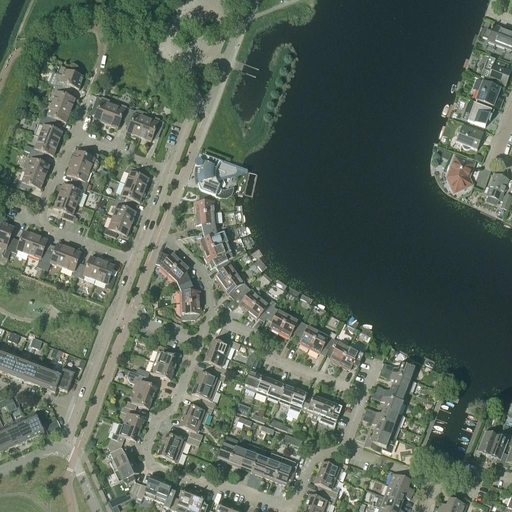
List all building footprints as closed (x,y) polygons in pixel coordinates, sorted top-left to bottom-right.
[(511,34),(493,27),(492,30),(491,29),(490,32),(491,32),(490,33),(485,31),(482,39),(487,41),(487,43),(511,52),(511,55),(511,34)] [(501,70),(503,65),(488,59),(480,78),(504,88),(510,74),(501,70)] [(69,88),(78,92),(83,80),(70,75),(71,72),(59,68),(56,76),(58,77),(54,88),(67,93),(69,88)] [(497,97),(499,91),(476,82),(473,91),(479,93),(475,102),(498,111),(502,102),(498,101),(497,97)] [(74,102),(65,98),(67,93),(54,88),(52,94),(55,95),(51,106),(70,113),(74,102)] [(93,122),(105,127),(113,105),(96,99),(92,111),(97,113),(93,122)] [(489,118),(491,112),(467,103),(464,113),(470,115),(467,123),(484,129),(486,124),(489,125),(491,119),(489,118)] [(120,122),(125,124),(130,111),(113,105),(105,127),(117,131),(120,122)] [(65,125),(70,113),(51,106),(47,117),(44,116),(42,122),(54,126),(56,121),(65,125)] [(127,135),(138,139),(147,117),(146,115),(137,112),(136,112),(135,113),(130,111),(125,124),(125,125),(127,126),(126,128),(127,130),(128,131),(127,135)] [(159,136),(163,124),(158,122),(159,121),(147,117),(138,139),(150,144),(154,134),(159,136)] [(62,135),(52,131),(54,126),(42,122),(40,121),(33,138),(38,139),(57,147),(62,135)] [(476,152),(483,136),(461,128),(461,129),(459,129),(458,130),(457,131),(456,132),(456,134),(456,135),(457,137),(458,138),(455,144),(461,147),(462,148),(462,149),(463,150),(465,151),(466,152),(467,151),(469,151),(470,150),(476,152)] [(53,158),(57,147),(38,139),(34,151),(31,150),(29,155),(41,160),(43,155),(53,158)] [(99,167),(98,163),(96,163),(98,157),(86,152),(84,157),(75,154),(70,165),(93,174),(97,172),(99,167)] [(49,168),(39,165),(41,160),(29,155),(27,160),(26,159),(23,162),(21,167),(22,171),(26,172),(25,173),(44,180),(49,168)] [(236,175),(236,173),(235,171),(234,170),(216,163),(215,161),(214,160),(213,159),(211,159),(210,158),(208,159),(206,159),(202,158),(200,161),(199,164),(197,164),(196,165),(195,166),(194,166),(194,168),(194,169),(194,173),(194,176),(194,180),(194,183),(195,187),(197,186),(198,189),(199,192),(200,193),(200,194),(213,198),(215,199),(219,188),(217,186),(217,184),(215,182),(233,177),(235,176),(236,175)] [(452,166),(447,180),(453,195),(470,187),(467,181),(473,166),(454,159),(451,166),(452,166)] [(85,184),(89,173),(93,174),(70,165),(66,177),(75,181),(73,186),(86,190),(88,185),(85,184)] [(144,193),(148,182),(138,178),(140,173),(128,168),(126,174),(129,175),(125,186),(144,193)] [(40,192),(44,180),(25,173),(21,184),(18,183),(16,189),(28,193),(30,188),(40,192)] [(500,203),(508,182),(493,177),(485,198),(500,203)] [(144,193),(125,186),(119,184),(115,195),(117,196),(115,202),(128,206),(130,207),(131,205),(132,205),(134,204),(134,203),(139,205),(144,193)] [(84,196),(86,190),(73,186),(71,191),(62,187),(57,199),(82,208),(86,197),(84,196)] [(214,215),(213,198),(200,194),(201,205),(193,206),(194,217),(214,215)] [(506,212),(511,199),(505,197),(500,210),(506,212)] [(72,217),(76,206),(82,209),(82,208),(57,199),(53,211),(62,214),(61,219),(73,224),(75,218),(72,217)] [(135,215),(126,211),(128,206),(115,202),(113,207),(116,208),(112,220),(131,227),(135,215)] [(215,226),(214,215),(194,217),(195,228),(201,227),(202,235),(215,231),(219,231),(218,225),(215,226)] [(126,239),(131,227),(112,220),(108,231),(105,230),(103,235),(115,240),(117,235),(126,239)] [(10,253),(15,241),(10,239),(13,230),(2,225),(0,229),(0,249),(4,251),(2,256),(2,258),(7,260),(10,253)] [(227,245),(223,234),(217,237),(215,231),(202,235),(204,242),(199,243),(203,254),(221,247),(227,245)] [(17,253),(28,257),(35,238),(23,233),(20,243),(15,241),(10,253),(15,255),(17,253)] [(41,271),(48,254),(43,252),(47,242),(35,238),(28,257),(39,261),(36,269),(41,271)] [(61,270),(68,251),(57,246),(53,256),(48,254),(41,271),(47,273),(50,265),(61,270)] [(228,262),(225,257),(221,247),(203,254),(206,264),(211,262),(215,269),(217,268),(228,262)] [(82,267),(77,265),(80,255),(68,251),(61,270),(72,274),(71,277),(77,279),(82,267)] [(167,278),(181,263),(173,255),(169,260),(159,256),(154,268),(159,270),(167,278)] [(94,282),(102,263),(90,259),(86,268),(82,267),(77,279),(82,281),(83,278),(94,282)] [(237,276),(230,267),(228,262),(217,268),(220,274),(214,279),(221,288),(237,276)] [(110,292),(115,279),(110,277),(114,268),(102,263),(94,282),(106,287),(105,289),(110,292)] [(188,278),(189,276),(188,272),(189,271),(181,263),(167,278),(175,285),(177,290),(191,284),(188,278)] [(247,289),(243,285),(237,276),(221,288),(227,297),(228,296),(233,302),(247,289)] [(200,305),(199,294),(197,294),(196,290),(193,289),(191,284),(177,290),(179,294),(180,305),(200,305)] [(247,315),(260,299),(251,293),(247,289),(233,302),(238,297),(243,302),(238,308),(247,315)] [(264,323),(273,309),(275,306),(270,303),(268,306),(260,299),(247,315),(256,322),(258,319),(264,323)] [(200,316),(200,305),(180,305),(180,323),(194,322),(194,320),(197,317),(197,316),(200,316)] [(278,335),(288,317),(273,309),(264,323),(267,319),(272,323),(269,330),(278,335)] [(297,336),(303,325),(288,317),(278,335),(288,340),(292,333),(297,336)] [(309,351),(318,333),(303,325),(297,336),(303,339),(299,346),(309,351)] [(327,354),(333,341),(318,333),(309,351),(318,356),(320,354),(325,356),(324,358),(327,354)] [(224,360),(228,349),(237,352),(239,347),(225,341),(223,347),(212,342),(207,353),(224,360)] [(339,367),(348,349),(333,341),(327,354),(328,355),(329,357),(331,358),(329,362),(339,367)] [(352,365),(358,368),(363,357),(358,354),(361,349),(351,344),(348,349),(339,367),(349,372),(352,365)] [(174,372),(178,361),(166,357),(168,351),(157,347),(154,353),(157,354),(153,364),(174,372)] [(0,373),(0,374),(8,353),(0,350),(0,373)] [(11,378),(19,357),(8,353),(0,374),(11,378)] [(220,370),(224,360),(207,353),(203,364),(215,368),(213,374),(224,378),(227,373),(220,370)] [(22,382),(30,361),(19,357),(11,378),(22,382)] [(33,386),(41,366),(30,361),(22,382),(33,386)] [(255,395),(262,377),(258,376),(260,372),(259,372),(262,364),(255,362),(244,390),(255,395)] [(170,383),(174,372),(153,364),(149,375),(137,370),(135,376),(147,380),(149,375),(170,383)] [(43,390),(51,370),(41,366),(33,386),(43,390)] [(411,383),(415,372),(400,366),(397,372),(395,371),(395,370),(383,366),(381,372),(411,383)] [(54,395),(63,369),(61,373),(51,370),(43,390),(54,395)] [(67,394),(75,373),(63,369),(54,395),(56,390),(67,394)] [(391,388),(407,394),(411,383),(381,372),(379,378),(391,382),(391,381),(393,382),(391,388)] [(150,387),(149,384),(150,382),(147,380),(135,376),(128,373),(126,379),(129,385),(134,387),(131,393),(135,394),(152,401),(156,390),(149,388),(150,387)] [(216,394),(220,383),(222,384),(224,378),(213,374),(211,379),(199,375),(195,386),(216,394)] [(267,399),(273,382),(262,377),(255,395),(267,399)] [(278,403),(284,386),(273,382),(267,399),(278,403)] [(212,404),(216,394),(195,386),(191,397),(202,401),(200,406),(212,411),(214,405),(212,404)] [(289,408),(296,390),(285,386),(284,386),(278,403),(289,408)] [(402,406),(407,394),(391,388),(389,395),(386,394),(387,393),(375,388),(372,394),(402,406)] [(301,412),(305,400),(307,395),(296,390),(289,408),(288,411),(299,416),(300,412),(301,412)] [(148,412),(152,401),(135,394),(131,405),(125,403),(122,408),(134,413),(136,407),(148,412)] [(398,417),(398,416),(402,406),(372,394),(370,400),(382,405),(383,404),(385,405),(382,411),(398,417)] [(315,425),(324,401),(313,397),(311,402),(305,400),(301,412),(312,416),(310,422),(311,423),(315,425)] [(331,436),(342,408),(324,401),(315,425),(316,425),(317,422),(328,427),(329,429),(324,441),(330,443),(332,436),(331,436)] [(203,426),(207,416),(210,417),(212,411),(200,406),(198,412),(187,407),(183,418),(200,425),(203,426)] [(139,433),(144,423),(132,418),(134,413),(122,408),(120,414),(127,416),(122,427),(139,433)] [(398,416),(398,417),(382,411),(380,417),(378,416),(378,415),(366,411),(364,417),(399,430),(403,418),(398,416)] [(40,427),(34,415),(24,420),(33,440),(48,433),(44,425),(40,427)] [(395,441),(399,430),(364,417),(362,422),(374,427),(374,426),(376,427),(374,433),(395,441)] [(195,435),(200,425),(183,418),(179,429),(190,433),(188,439),(200,443),(202,438),(195,435)] [(33,440),(24,420),(13,424),(22,445),(33,440)] [(22,445),(13,424),(2,429),(12,449),(22,445)] [(122,445),(124,440),(135,444),(139,433),(122,427),(118,425),(114,436),(112,435),(110,441),(122,445)] [(12,449),(2,429),(0,430),(0,451),(1,454),(12,449)] [(392,448),(394,442),(396,442),(395,441),(374,433),(371,439),(367,438),(363,449),(380,455),(381,452),(391,456),(393,449),(392,448)] [(488,458),(496,438),(484,434),(477,453),(474,452),(472,457),(478,459),(480,455),(488,458)] [(186,444),(198,449),(200,443),(188,439),(186,444),(165,436),(161,447),(182,455),(186,444)] [(502,455),(507,443),(496,438),(488,458),(496,461),(494,466),(500,468),(505,456),(502,455)] [(228,466),(235,449),(237,443),(225,439),(217,461),(228,466)] [(299,450),(302,443),(290,439),(288,445),(299,450)] [(113,474),(134,465),(129,454),(124,457),(121,451),(120,450),(122,445),(110,441),(107,448),(110,455),(109,455),(112,462),(109,464),(113,474)] [(511,466),(511,444),(507,457),(505,456),(500,468),(506,470),(508,465),(511,466)] [(177,466),(182,455),(161,447),(157,458),(177,466)] [(246,453),(235,449),(228,466),(239,470),(246,453)] [(257,457),(250,474),(262,479),(268,461),(263,459),(265,453),(260,451),(257,457)] [(250,474),(257,457),(246,453),(239,470),(250,474)] [(273,483),(282,460),(270,456),(268,461),(262,479),(273,483)] [(289,489),(297,466),(282,460),(273,483),(289,489)] [(338,483),(342,473),(345,474),(347,468),(335,464),(333,469),(322,465),(318,476),(338,483)] [(132,478),(138,476),(134,465),(113,474),(118,485),(122,483),(123,483),(124,485),(126,487),(134,483),(132,478)] [(210,479),(214,468),(209,465),(204,477),(210,479)] [(339,490),(336,489),(338,483),(318,476),(313,486),(319,489),(319,490),(320,492),(321,493),(320,495),(323,496),(335,501),(339,490)] [(407,490),(410,483),(392,476),(387,488),(411,497),(413,492),(407,490)] [(153,502),(161,482),(150,477),(146,489),(135,485),(130,496),(127,498),(129,502),(136,499),(142,501),(143,498),(153,502)] [(168,511),(173,499),(175,494),(169,492),(172,486),(161,482),(153,502),(164,506),(163,509),(168,511)] [(411,497),(387,488),(383,499),(401,506),(404,499),(409,501),(411,497)] [(171,511),(186,511),(194,494),(183,490),(178,501),(173,499),(168,511),(171,511)] [(205,511),(207,508),(204,507),(203,505),(202,505),(204,498),(194,494),(186,511),(205,511)] [(315,511),(327,511),(330,505),(333,506),(335,501),(323,496),(321,502),(309,497),(305,508),(315,511)] [(398,511),(401,506),(383,499),(378,497),(374,508),(379,510),(383,511),(398,511)] [(443,511),(464,511),(466,507),(448,501),(445,507),(440,505),(438,510),(443,511)]
